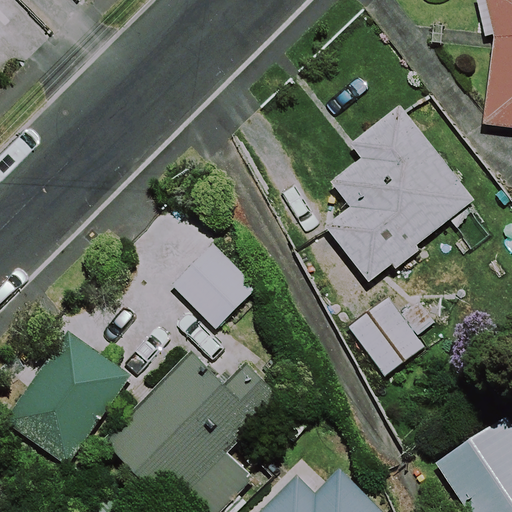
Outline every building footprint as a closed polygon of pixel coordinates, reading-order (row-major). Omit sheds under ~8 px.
[(511,0),(473,0),(472,44),(491,45),(487,133),(511,134),(511,0)] [(474,204),(398,113),(353,150),(362,161),(332,187),(353,212),(327,234),(373,289),(474,204)] [(257,293),(211,248),(171,288),(217,334),(257,293)] [(424,351),(386,301),(348,331),(386,381),(424,351)] [(231,360),(217,375),(192,353),(105,450),(127,469),(88,511),(231,511),(257,483),(231,460),(281,404),(231,360)] [(511,511),(511,432),(504,421),(434,467),(464,511),(511,511)] [(371,511),(335,476),(299,511),(371,511)]
